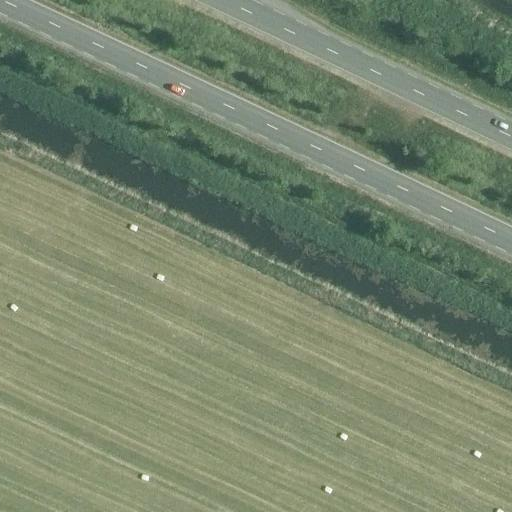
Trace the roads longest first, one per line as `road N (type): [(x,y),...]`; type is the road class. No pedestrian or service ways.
road 1 (primary): [(0,1),(511,242)]
road 2 (primary): [(511,138),(218,0)]
